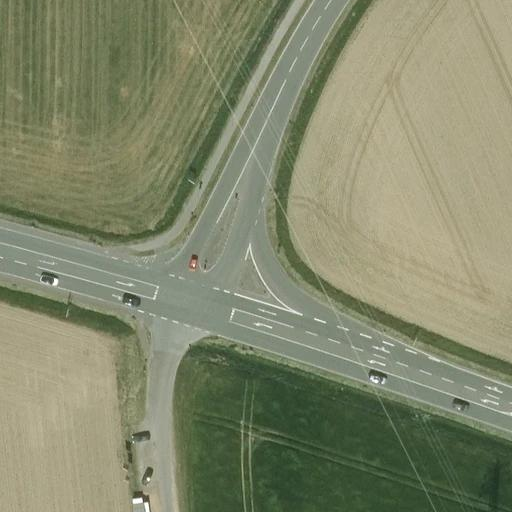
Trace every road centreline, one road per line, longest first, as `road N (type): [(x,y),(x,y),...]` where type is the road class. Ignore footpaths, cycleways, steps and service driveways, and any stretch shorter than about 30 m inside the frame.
road 1 (unclassified): [(169,511),(162,375),(187,303)]
road 2 (secondary): [(326,343),(511,405)]
road 3 (secondary): [(259,139),(164,296)]
road 4 (secondary): [(0,252),(164,296)]
road 5 (secondary): [(326,343),(262,254),(254,197)]
road 6 (secondary): [(331,0),(259,139)]
road 7 (secondary): [(212,311),(254,197)]
